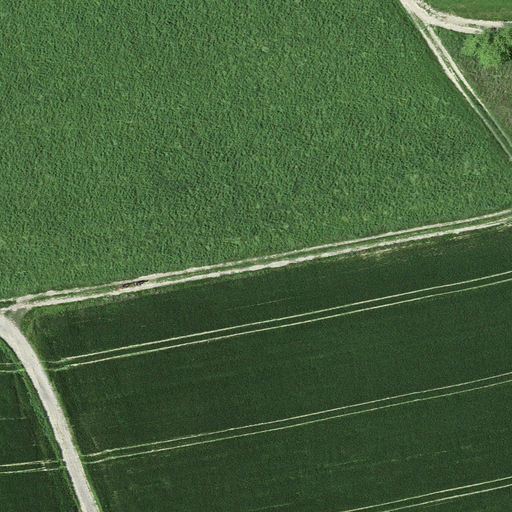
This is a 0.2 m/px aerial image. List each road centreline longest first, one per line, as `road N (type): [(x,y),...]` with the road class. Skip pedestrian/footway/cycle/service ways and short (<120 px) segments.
road 1 (track): [(392,0),(511,167),(511,216),(0,306)]
road 2 (track): [(93,511),(28,354),(0,322)]
